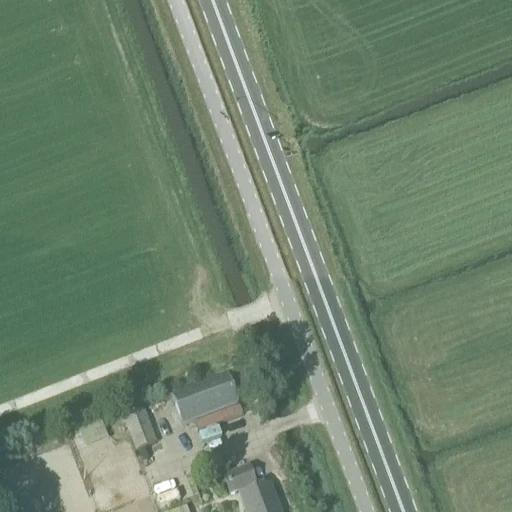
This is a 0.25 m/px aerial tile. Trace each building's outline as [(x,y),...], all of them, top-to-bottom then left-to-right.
[(182,427),(238,406),(227,379),(172,400),(182,427)] [(136,453),(157,446),(144,411),(123,419),(136,453)] [(100,425),(79,434),(86,451),(107,442),(100,425)] [(228,498),(256,487),(250,469),(222,479),(228,498)] [(280,511),(270,485),(238,498),(243,511),(280,511)]
